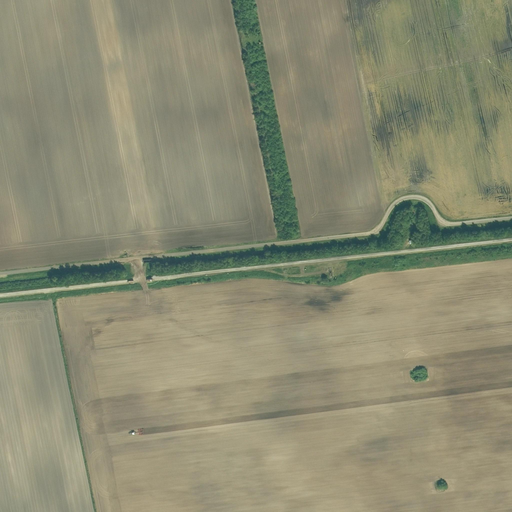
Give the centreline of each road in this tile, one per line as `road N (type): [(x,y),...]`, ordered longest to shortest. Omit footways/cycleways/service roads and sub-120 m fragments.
road 1 (unclassified): [(511,218),(442,225),(425,199),(401,198),(370,233),(0,271)]
road 2 (track): [(511,239),(0,295)]
